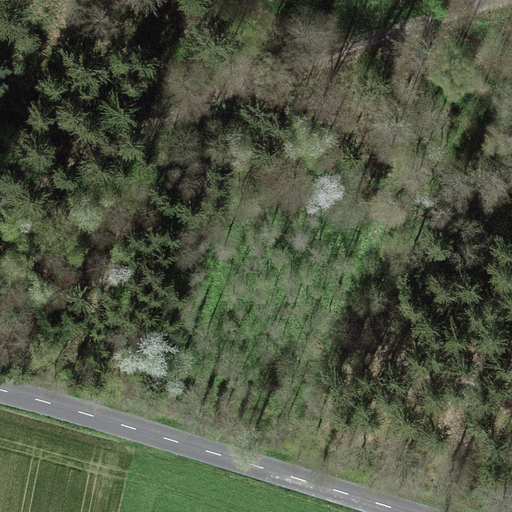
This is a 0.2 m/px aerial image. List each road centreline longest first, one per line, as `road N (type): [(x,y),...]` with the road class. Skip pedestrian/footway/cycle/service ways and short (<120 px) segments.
road 1 (track): [(510,0),(215,97),(0,207)]
road 2 (tertiary): [(0,390),(405,511)]
